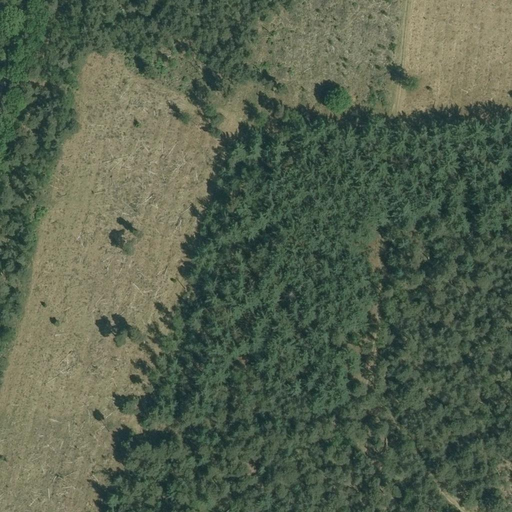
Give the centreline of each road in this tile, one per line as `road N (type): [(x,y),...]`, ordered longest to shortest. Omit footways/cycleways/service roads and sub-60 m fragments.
road 1 (track): [(477,511),(464,506),(409,427),(374,417),(383,244)]
road 2 (track): [(413,0),(383,244)]
